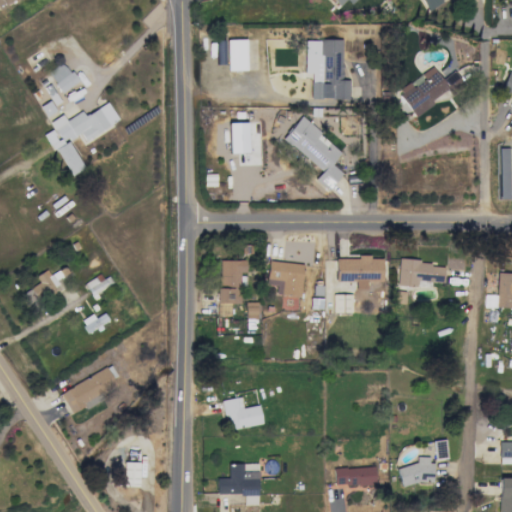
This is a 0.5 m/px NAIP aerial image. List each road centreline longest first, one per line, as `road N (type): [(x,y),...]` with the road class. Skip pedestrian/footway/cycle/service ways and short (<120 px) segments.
road 1 (tertiary): [(183,0),(183,511)]
road 2 (residential): [(511,225),(189,223)]
road 3 (residential): [(486,225),(469,366),(466,511)]
road 4 (residential): [(0,365),(95,511)]
